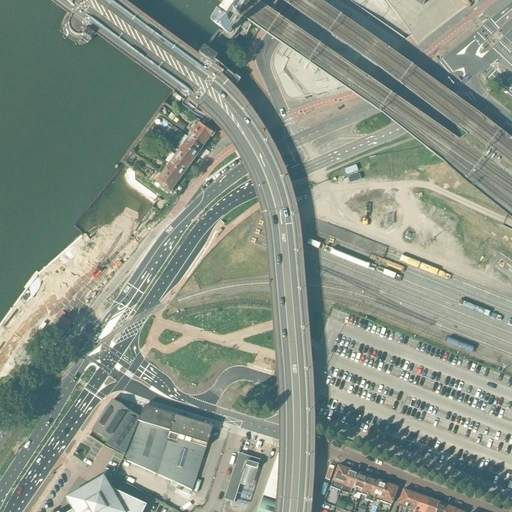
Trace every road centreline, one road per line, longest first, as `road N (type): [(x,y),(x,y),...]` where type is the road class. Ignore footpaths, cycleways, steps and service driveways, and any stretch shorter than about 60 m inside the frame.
road 1 (secondary): [(293,511),(296,391),(285,250),(264,167),(209,93),(82,0)]
road 2 (unclassified): [(494,511),(175,400),(112,362)]
road 3 (secondary): [(295,141),(210,193),(94,351)]
road 4 (secondary): [(112,362),(212,216),(313,165)]
road 5 (secondary): [(458,53),(406,92),(295,141)]
road 6 (secondary): [(313,165),(431,110),(467,76)]
road 7 (secondary): [(14,511),(112,362)]
road 8 (secondary): [(94,351),(0,494)]
road 9 (unclassified): [(295,141),(264,69),(299,0)]
